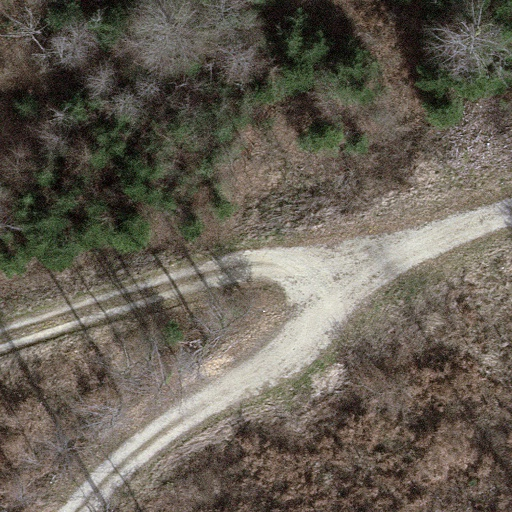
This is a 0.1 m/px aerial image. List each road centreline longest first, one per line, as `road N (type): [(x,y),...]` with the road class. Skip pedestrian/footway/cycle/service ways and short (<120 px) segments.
road 1 (track): [(0,347),(204,277),(511,199)]
road 2 (track): [(362,235),(330,311),(96,464),(61,511)]
